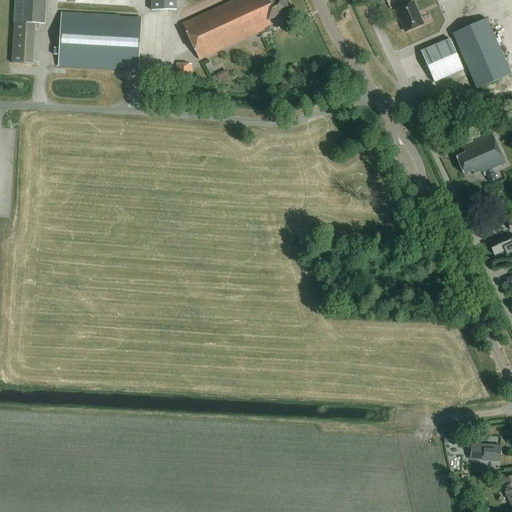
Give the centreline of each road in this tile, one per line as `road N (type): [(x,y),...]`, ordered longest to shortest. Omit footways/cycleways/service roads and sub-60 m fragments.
road 1 (tertiary): [(511,380),(383,109)]
road 2 (residential): [(511,319),(408,99)]
road 3 (tertiary): [(383,109),(319,0)]
